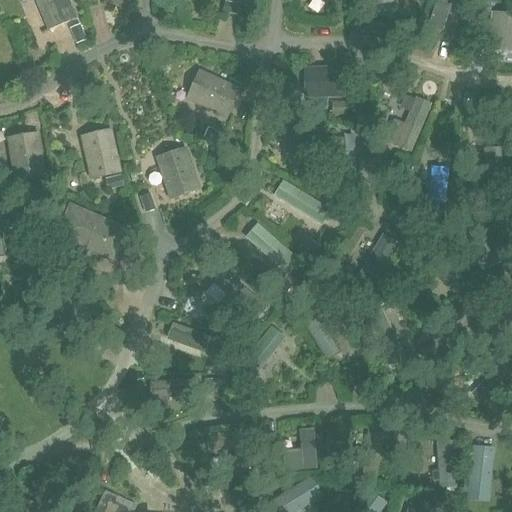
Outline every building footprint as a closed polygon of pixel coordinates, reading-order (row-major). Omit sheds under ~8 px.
[(69,0),(36,0),(48,30),(77,18),(69,0)] [(118,13),(133,18),(137,6),(121,1),(118,13)] [(446,2),(445,31),(459,31),(459,3),(446,2)] [(511,15),(492,14),(488,54),(511,56),(511,15)] [(389,64),(378,68),(382,82),(393,79),(389,64)] [(347,67),(304,68),(305,99),(348,98),(347,67)] [(195,82),(188,99),(226,116),(239,89),(210,76),(209,74),(202,71),(198,73),(195,80),(195,82)] [(394,120),(385,142),(396,146),(411,153),(432,105),(417,98),(405,124),(394,120)] [(82,119),(87,107),(72,100),(66,112),(82,119)] [(111,131),(82,138),(92,179),(120,172),(111,131)] [(38,134),(9,139),(15,181),(45,176),(38,134)] [(343,159),(345,139),(287,134),(286,154),(314,157),(313,163),(333,165),(334,158),(343,159)] [(501,148),(483,149),(486,196),(504,195),(501,148)] [(199,190),(186,149),(168,155),(166,154),(158,157),(156,160),(159,168),(161,169),(171,199),(199,190)] [(432,166),(426,212),(443,214),(449,168),(432,166)] [(283,182),(273,198),(321,227),(331,211),(283,182)] [(131,230),(69,203),(54,238),(80,249),(76,257),(89,262),(92,255),(116,265),(131,230)] [(287,276),(300,262),(257,224),(245,238),(287,276)] [(484,273),(497,264),(473,227),(460,236),(484,273)] [(383,234),(356,279),(370,288),(397,243),(383,234)] [(422,244),(450,293),(467,286),(438,234),(422,244)] [(210,283),(254,319),(266,304),(223,268),(210,283)] [(393,298),(402,312),(413,306),(404,292),(393,298)] [(81,339),(96,331),(79,295),(47,311),(55,327),(71,319),(81,339)] [(365,317),(390,368),(406,360),(382,309),(365,317)] [(300,318),(326,361),(341,352),(315,310),(300,318)] [(167,340),(215,357),(221,340),(173,323),(167,340)] [(237,372),(251,383),(285,339),(271,328),(237,372)] [(227,362),(216,359),(213,369),(225,372),(227,362)] [(511,378),(511,367),(505,361),(471,397),(482,410),(511,378)] [(221,378),(205,378),(205,392),(221,391),(221,378)] [(201,397),(200,380),(150,382),(150,400),(201,397)] [(303,471),(317,469),(314,429),(299,430),(303,471)] [(383,433),(368,431),(363,479),(377,480),(383,433)] [(250,432),(210,435),(211,449),(237,447),(238,462),(252,461),(250,432)] [(457,488),(453,441),(435,443),(439,489),(457,488)] [(472,446),(466,500),(488,502),(494,448),(472,446)] [(295,511),(322,495),(310,476),(264,506),(267,511),(295,511)] [(379,511),(387,503),(368,489),(351,511),(379,511)] [(115,501),(117,497),(107,492),(99,510),(102,511),(132,511),(134,510),(115,501)] [(20,499),(15,511),(37,511),(40,506),(20,499)]
